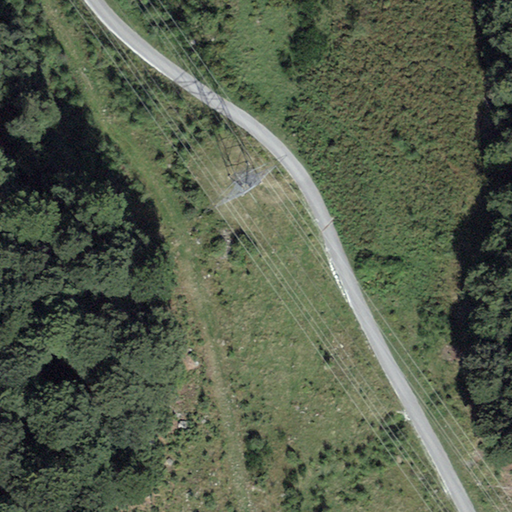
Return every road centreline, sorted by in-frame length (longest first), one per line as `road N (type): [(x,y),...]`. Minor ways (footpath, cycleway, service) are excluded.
road 1 (track): [(468,511),(289,164),(253,127),(130,41),(99,0)]
road 2 (track): [(244,511),(180,237),(91,96),(44,0)]
